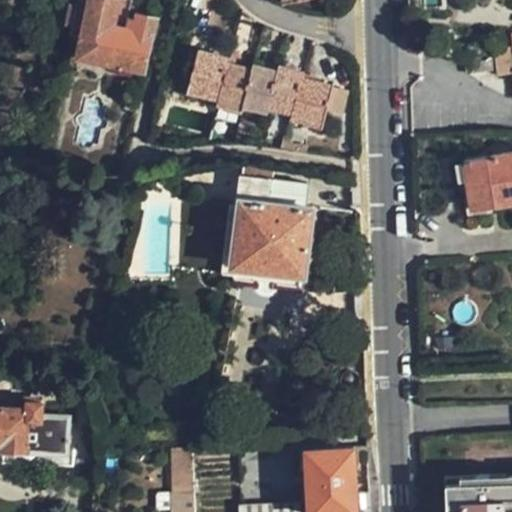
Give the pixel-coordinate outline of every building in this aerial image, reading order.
[(148,68),(159,17),(141,14),(139,22),(132,20),(135,0),(94,0),(93,7),(80,4),(72,41),(85,44),(83,55),(136,66),(148,68)] [(333,85),(302,78),(302,70),(278,64),(277,68),(252,62),(251,68),(227,62),(228,55),(198,49),(189,86),(219,94),(217,100),(242,106),(243,103),(269,108),(270,104),(294,108),(294,116),(325,123),(333,85)] [(505,50),(459,54),(461,72),(491,70),(491,75),(507,73),(505,50)] [(0,253),(7,255),(31,155),(1,149),(0,152),(0,253)] [(511,199),(511,150),(485,155),(490,203),(511,199)] [(305,271),(312,206),(271,201),(273,177),(241,172),(238,196),(242,197),(234,263),(305,271)] [(69,450),(70,413),(41,412),(41,402),(31,401),(31,397),(10,396),(11,406),(0,405),(0,440),(4,441),(4,448),(69,450)] [(174,511),(196,511),(194,446),(173,446),(174,511)] [(344,511),(355,511),(351,446),(305,449),(307,511),(344,511)] [(511,511),(511,475),(449,478),(449,511),(511,511)] [(241,500),(241,511),(300,511),(300,499),(241,500)]
